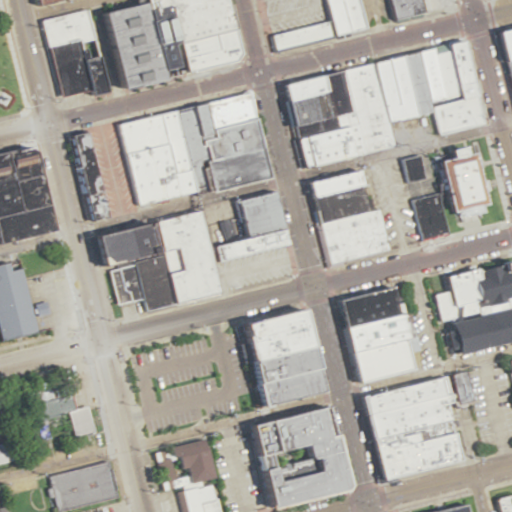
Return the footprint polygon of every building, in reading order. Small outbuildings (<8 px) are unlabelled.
[(51,100),(227,62),(220,31),(228,30),(221,0),(126,0),(127,2),(65,15),(62,2),(70,0),(20,0),(22,8),(31,6),(51,100)] [(269,49),(357,33),(350,0),(318,0),(323,21),(301,25),(299,17),(264,23),(269,49)] [(379,0),(383,19),(447,6),(445,0),(379,0)] [(511,24),(484,30),(491,63),(499,61),(509,114),(511,113),(511,24)] [(272,85),(295,183),(299,182),(318,265),(383,249),(373,209),(360,212),(350,170),(323,176),(320,164),(391,148),(385,123),(426,114),(431,136),(479,125),(473,96),(465,98),(452,42),(272,85)] [(195,106),(200,126),(241,116),(236,95),(195,106)] [(85,133),(67,138),(88,221),(106,216),(85,133)] [(32,148),(0,154),(0,241),(42,233),(32,177),(37,176),(32,148)] [(426,163),(438,216),(480,206),(477,192),(491,189),(488,177),(482,178),(479,163),(464,167),(462,154),(426,163)] [(82,239),(89,268),(140,255),(133,226),(82,239)] [(442,356),(511,342),(511,307),(505,309),(498,272),(487,274),(486,267),(435,276),(438,293),(427,295),(432,322),(489,311),(492,326),(465,331),(464,322),(437,327),(442,356)] [(0,339),(31,333),(16,268),(0,271),(0,339)] [(343,383),(399,371),(392,339),(397,338),(392,314),(386,315),(380,289),(325,301),(343,383)] [(305,395),(287,311),(225,324),(243,408),(305,395)] [(511,356),(498,360),(500,374),(511,371),(511,356)] [(447,462),(436,408),(469,402),(464,373),(349,395),(366,478),(447,462)] [(87,433),(81,407),(72,409),(69,394),(26,405),(34,437),(66,429),(68,437),(87,433)] [(339,491),(322,406),(233,425),(240,459),(287,449),(289,460),(294,459),(297,474),(259,481),(256,467),(243,470),(251,509),(339,491)] [(205,479),(196,441),(163,448),(168,470),(176,469),(179,484),(205,479)] [(0,462),(8,460),(3,442),(0,443),(0,462)] [(43,475),(51,510),(115,498),(108,462),(43,475)] [(178,511),(213,511),(208,485),(174,491),(178,511)] [(511,494),(511,511),(491,511),(489,500),(511,494)]
